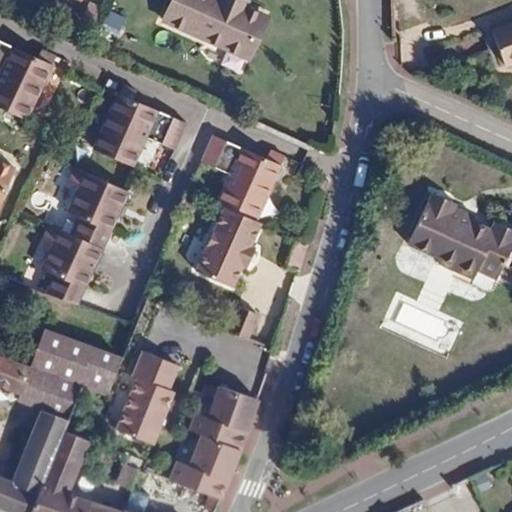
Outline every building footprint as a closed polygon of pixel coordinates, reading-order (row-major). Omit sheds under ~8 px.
[(277,16),(241,0),(183,0),(174,20),(258,57),(277,16)] [(88,2),(83,19),(97,24),(103,7),(88,2)] [(511,21),(491,30),(504,67),(511,64),(511,21)] [(0,108),(28,121),(58,54),(44,48),(40,57),(0,38),(0,71),(3,73),(0,80),(0,108)] [(178,150),(190,124),(177,118),(137,100),(141,91),(127,85),(123,94),(98,151),(135,168),(149,136),(178,150)] [(270,159),(217,135),(204,161),(234,175),(222,206),(223,206),(260,222),(288,156),(274,150),(270,159)] [(0,197),(14,168),(0,161),(0,197)] [(100,249),(128,192),(76,168),(69,183),(80,188),(69,213),(83,219),(74,237),(100,249)] [(468,270),(475,274),(477,269),(496,278),(511,242),(511,229),(491,220),(488,229),(483,227),(469,220),(449,211),(451,205),(453,202),(431,191),(406,242),(435,255),(438,264),(449,269),(458,266),(468,270)] [(449,211),(469,220),(471,215),(451,205),(449,211)] [(260,222),(223,206),(195,270),(231,286),(242,263),(246,266),(254,247),(249,245),(260,222)] [(74,305),(100,249),(74,237),(48,226),(42,240),(53,245),(42,270),(56,276),(47,295),(74,305)] [(300,273),(310,244),(296,238),(286,268),(300,273)] [(449,269),(466,276),(468,270),(458,266),(449,269)] [(468,270),(466,276),(472,279),(475,274),(468,270)] [(111,394),(126,356),(50,326),(35,365),(111,394)] [(174,364),(139,350),(129,374),(133,376),(111,428),(146,443),(169,391),(164,388),(174,364)] [(29,371),(0,359),(0,386),(20,393),(29,371)] [(41,409),(67,420),(80,388),(30,368),(29,371),(20,393),(17,400),(41,409)] [(240,452),(257,401),(218,388),(207,419),(195,415),(189,431),(201,436),(240,452)] [(0,507),(12,511),(29,511),(62,431),(67,420),(41,409),(11,482),(0,507)] [(115,511),(116,510),(68,495),(90,441),(62,431),(29,511),(115,511)] [(220,500),(240,452),(201,436),(187,466),(175,462),(168,481),(220,500)] [(135,489),(142,469),(126,463),(118,483),(135,489)] [(488,474),(468,483),(472,491),(491,482),(488,474)] [(0,507),(11,482),(0,477),(0,507)]
